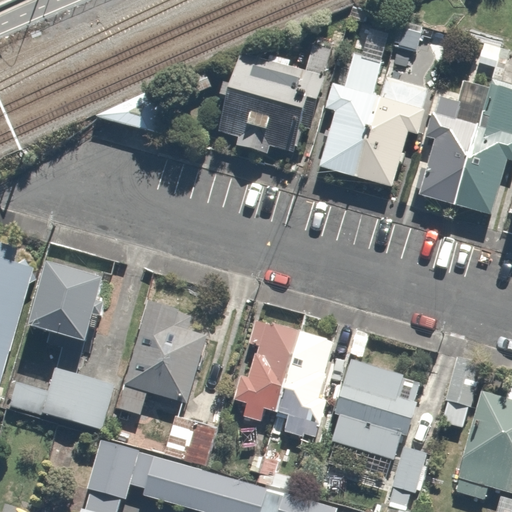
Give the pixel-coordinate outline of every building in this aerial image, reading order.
[(423,25),(395,19),(390,44),(418,49),(423,25)] [(211,127),(232,133),(229,145),(261,154),(264,143),(299,153),(321,74),(234,49),(211,127)] [(319,106),(327,109),(312,162),(394,184),(408,132),(416,134),(429,86),(381,73),(377,89),(327,76),(319,106)] [(511,84),(490,79),(487,91),(461,85),(454,111),(432,106),(409,193),(486,213),(501,154),(509,156),(511,143),(511,84)] [(130,96),(95,113),(156,134),(165,109),(130,96)] [(68,268),(0,248),(0,363),(37,375),(68,268)] [(141,297),(110,410),(137,417),(144,390),(185,401),(203,336),(181,330),(187,309),(141,297)] [(241,372),(235,371),(228,399),(240,402),(236,418),(266,426),(270,410),(291,331),(248,320),(243,341),(249,343),(241,372)] [(291,331),(270,410),(283,413),(279,429),(307,436),(331,342),(291,331)] [(395,395),(401,371),(345,356),(322,440),(394,459),(398,445),(410,399),(395,395)] [(111,385),(48,363),(33,406),(96,428),(111,385)] [(511,401),(470,391),(462,425),(446,488),(483,498),(486,486),(511,492),(511,401)] [(192,429),(169,422),(161,447),(184,454),(192,429)] [(282,511),(289,490),(131,445),(119,487),(206,511),(282,511)] [(295,465),(253,451),(248,466),(259,470),(256,479),(287,489),(295,465)]
